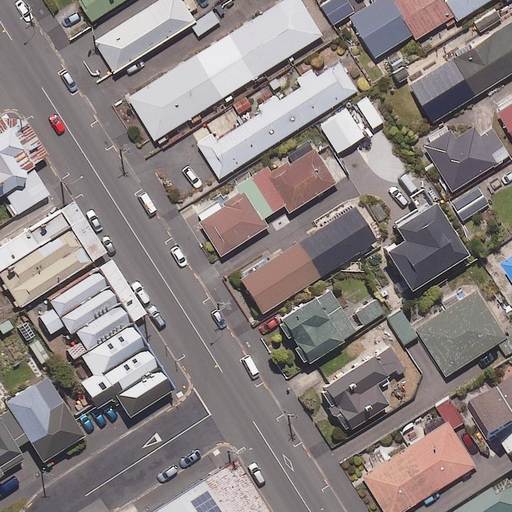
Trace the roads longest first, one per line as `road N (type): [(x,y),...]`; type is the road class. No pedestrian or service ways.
road 1 (tertiary): [(27,63),(237,396)]
road 2 (residential): [(58,511),(237,396)]
road 3 (tertiary): [(237,396),(310,511)]
